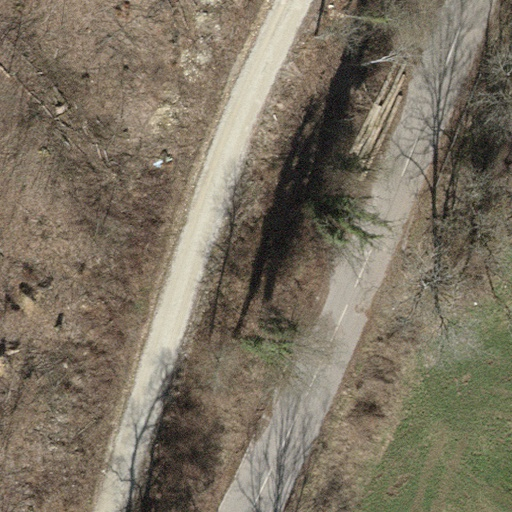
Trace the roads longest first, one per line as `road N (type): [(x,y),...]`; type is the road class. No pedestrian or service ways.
road 1 (unclassified): [(267,511),(479,0)]
road 2 (track): [(122,511),(199,236),(290,36),(298,0)]
